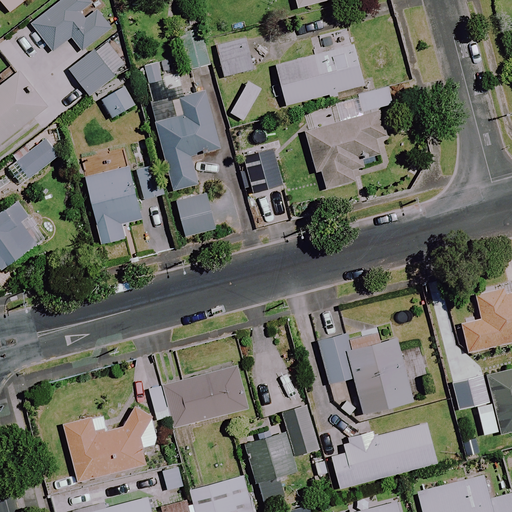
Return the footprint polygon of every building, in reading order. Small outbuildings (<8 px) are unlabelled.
[(0,0),(0,1),(10,15),(29,0),(0,0)] [(203,30),(175,37),(184,72),(212,65),(203,30)] [(254,70),(245,39),(215,48),(224,79),(254,70)] [(98,94),(123,75),(99,44),(67,68),(91,99),(98,94)] [(366,86),(356,46),(276,66),(286,106),(366,86)] [(207,193),(192,197),(190,187),(198,185),(192,156),(221,150),(206,79),(176,85),(174,76),(162,79),(158,65),(144,68),(172,199),(175,198),(183,238),(215,231),(207,193)] [(20,71),(0,86),(0,145),(49,107),(20,71)] [(123,75),(98,94),(117,118),(142,99),(123,75)] [(264,90),(246,81),(229,114),(246,123),(264,90)] [(388,89),(360,97),(364,113),(393,105),(388,89)] [(381,113),(306,133),(316,172),(319,171),(324,190),(355,182),(352,171),(363,168),(361,161),(379,156),(376,143),(388,140),(381,113)] [(59,121),(45,131),(55,145),(69,135),(59,121)] [(14,171),(20,179),(23,177),(29,184),(59,159),(44,140),(13,165),(17,169),(14,171)] [(237,155),(247,196),(285,187),(276,147),(237,155)] [(154,165),(136,168),(142,201),(160,198),(154,165)] [(98,244),(124,239),(121,225),(142,221),(132,170),(86,179),(98,244)] [(20,197),(0,211),(0,271),(1,272),(49,238),(20,197)] [(461,322),(468,353),(511,343),(511,292),(477,301),(480,317),(461,322)] [(351,342),(350,336),(345,337),(319,343),(329,385),(354,379),(362,414),(414,402),(399,337),(372,344),(370,337),(351,342)] [(239,367),(165,387),(176,429),(250,410),(239,367)] [(511,370),(487,374),(496,433),(511,430),(511,370)] [(108,429),(103,415),(64,425),(79,484),(149,466),(145,451),(160,447),(153,417),(134,407),(122,427),(108,429)] [(321,451),(309,407),(282,414),(288,433),(246,445),(263,504),(286,498),(280,477),(300,471),(296,458),(321,451)] [(438,463),(427,424),(375,438),(373,433),(343,441),(347,454),(331,459),(340,490),(438,463)] [(325,460),(310,464),(316,482),(330,478),(325,460)] [(250,511),(242,478),(189,491),(194,511),(250,511)] [(511,511),(511,483),(487,489),(485,480),(420,496),(423,511),(511,511)] [(151,511),(148,498),(92,511),(151,511)] [(399,511),(397,502),(357,511),(399,511)] [(189,511),(188,503),(161,509),(162,511),(189,511)]
